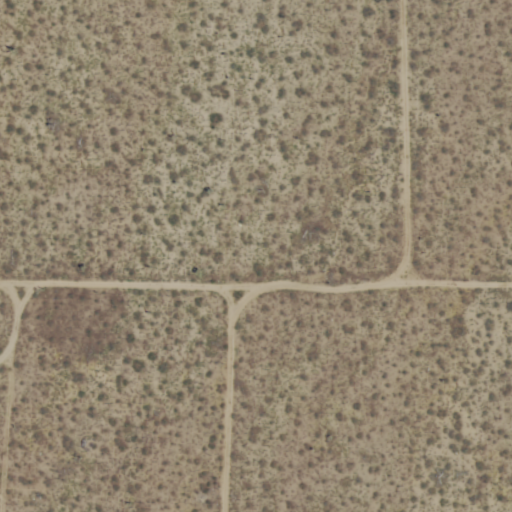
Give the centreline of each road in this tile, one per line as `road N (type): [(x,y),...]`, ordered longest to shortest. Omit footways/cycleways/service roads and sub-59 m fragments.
road 1 (track): [(0,282),(511,282)]
road 2 (track): [(409,282),(408,0)]
